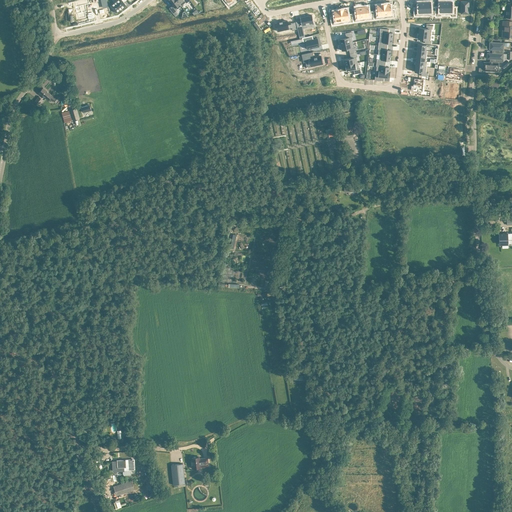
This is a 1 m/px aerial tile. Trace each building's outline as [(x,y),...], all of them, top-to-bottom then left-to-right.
[(87,0),(86,0),(74,3),(75,7),(74,8),(76,15),(77,15),(78,20),(85,18),(84,14),(84,13),(86,12),(85,11),(84,5),(88,4),(87,0)] [(118,0),(111,6),(116,13),(126,5),(124,2),(126,0),(118,0)] [(169,0),(173,5),(169,8),(173,13),(177,10),(182,6),(181,6),(176,0),(169,0)] [(431,1),(425,2),(425,15),(434,14),(434,8),(431,8),(431,1)] [(440,8),(437,8),(437,16),(440,16),(440,12),(446,12),(446,1),(440,1),(440,8)] [(446,12),(446,14),(452,14),(452,16),(455,16),(455,8),(452,8),(452,1),(446,1),(446,12)] [(419,9),(415,9),(416,15),(425,15),(425,2),(419,2),(419,9)] [(378,12),(375,12),(375,18),(385,18),(384,4),(380,4),(380,5),(377,5),(378,12)] [(387,4),(384,4),(385,18),(395,17),(394,10),(391,11),(390,4),(387,4)] [(357,14),(354,15),(355,21),(358,21),(364,20),(364,17),(363,18),(362,7),(361,7),(361,6),(357,7),(357,8),(356,8),(357,14)] [(368,6),(362,7),(363,18),(364,17),(369,17),(369,19),(373,19),(372,12),(369,13),(368,6)] [(335,18),(332,18),(333,24),(343,23),(343,22),(342,22),(340,9),(337,10),(334,11),(335,18)] [(344,9),(340,9),(342,22),(343,22),(349,21),(349,22),(352,21),(351,15),(348,15),(347,9),(344,9)] [(301,20),(296,22),(298,31),(300,38),(302,38),(304,37),(303,30),(302,28),(306,27),(306,25),(314,23),(312,15),(300,18),(301,20)] [(287,20),(276,23),(278,31),(289,29),(292,28),(292,30),(296,29),(295,23),(291,24),(288,25),(287,20)] [(502,38),(511,38),(511,21),(503,20),(502,38)] [(419,27),(419,33),(431,35),(432,29),(433,29),(433,26),(427,25),(426,28),(419,27)] [(380,28),(380,32),(380,37),(392,38),(392,33),(389,32),(389,29),(380,28)] [(340,40),(339,40),(340,44),(340,43),(341,45),(353,42),(352,36),(353,36),(352,32),(345,33),(346,38),(339,39),(340,40)] [(418,35),(417,38),(418,38),(418,39),(425,40),(425,43),(431,44),(432,41),(431,40),(431,35),(419,33),(419,35),(418,35)] [(305,37),(302,38),(303,42),(306,41),(307,49),(319,47),(317,38),(313,39),(312,36),(308,36),(305,37)] [(379,42),(378,46),(387,46),(388,43),(391,44),(392,38),(380,37),(379,42)] [(464,51),(465,42),(463,42),(463,39),(449,37),(449,43),(453,44),(452,50),(464,51)] [(353,42),(341,45),(342,51),(349,49),(350,54),(356,52),(355,48),(354,48),(353,42)] [(490,42),(490,49),(497,50),(497,53),(503,53),(503,43),(490,42)] [(378,46),(378,49),(379,49),(378,54),(380,55),(380,54),(390,55),(391,50),(387,49),(387,46),(378,46)] [(312,52),(302,54),(304,62),(306,62),(307,67),(306,67),(306,68),(308,68),(308,67),(323,64),(321,56),(314,58),(312,52)] [(344,60),(343,61),(344,64),(345,64),(345,65),(358,63),(358,62),(356,57),(357,57),(356,52),(350,54),(351,58),(344,60)] [(487,53),(487,58),(490,59),(490,61),(502,62),(503,54),(487,53)] [(377,54),(376,59),(377,59),(377,63),(386,64),(386,61),(390,61),(390,55),(380,54),(380,55),(378,54),(377,54)] [(447,64),(446,65),(459,66),(459,65),(459,62),(462,62),(462,60),(463,60),(463,56),(462,56),(462,55),(463,55),(452,54),(451,61),(447,61),(447,64)] [(501,65),(503,68),(504,69),(510,63),(507,60),(501,65)] [(345,65),(346,71),(353,70),(355,74),(361,73),(360,68),(359,68),(358,62),(358,63),(345,65)] [(484,62),(483,70),(499,71),(499,63),(489,62),(484,62)] [(377,63),(376,66),(377,66),(376,71),(388,72),(389,67),(385,67),(386,64),(377,63)] [(415,66),(415,72),(422,72),(421,76),(428,76),(428,73),(426,73),(426,67),(415,66)] [(326,76),(324,69),(317,71),(316,68),(309,69),(311,76),(314,75),(315,78),(326,76)] [(450,68),(449,79),(461,80),(462,72),(460,72),(460,69),(462,69),(450,68)] [(375,76),(375,80),(384,81),(384,78),(388,78),(388,72),(376,71),(376,76),(375,76)] [(425,85),(426,80),(429,81),(430,79),(430,77),(428,76),(422,76),(421,78),(421,79),(414,78),(413,84),(425,85)] [(487,83),(486,85),(486,87),(489,87),(498,90),(500,84),(490,81),(490,82),(487,82),(487,83)] [(417,91),(417,92),(419,92),(421,92),(421,95),(430,96),(431,92),(424,91),(425,85),(413,84),(413,91),(417,91)] [(446,91),(446,98),(456,99),(456,94),(458,95),(458,93),(460,93),(461,85),(450,84),(449,92),(446,91)] [(39,93),(49,100),(50,98),(54,101),(57,103),(61,98),(58,95),(56,98),(43,88),(39,93)] [(39,106),(44,100),(39,96),(34,102),(39,106)] [(92,110),(90,104),(82,107),(84,113),(92,110)] [(71,110),(62,113),(65,122),(80,118),(77,108),(71,110)] [(503,233),(499,233),(500,244),(508,244),(508,240),(511,239),(511,232),(507,233),(503,233)] [(292,379),(292,383),(302,383),(303,380),(303,375),(295,374),(294,376),(294,379),(292,379)] [(200,459),(200,457),(192,458),(192,461),(191,461),(192,468),(209,466),(208,458),(200,459)] [(117,461),(113,462),(113,470),(124,469),(124,471),(123,472),(124,474),(124,475),(131,474),(130,469),(135,469),(134,459),(126,460),(126,459),(117,460),(117,461)] [(185,483),(183,463),(171,465),(173,485),(185,483)] [(135,490),(132,480),(113,486),(116,496),(135,490)]
